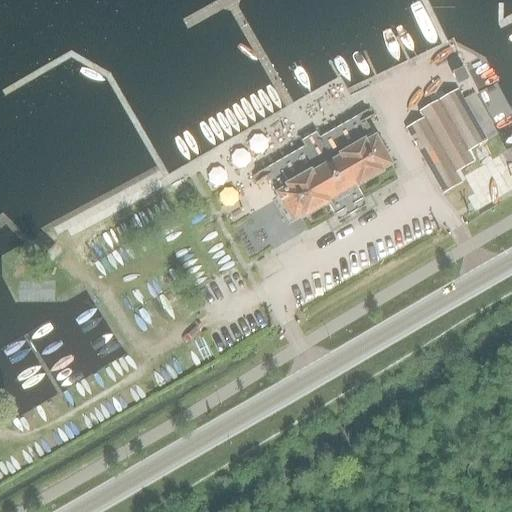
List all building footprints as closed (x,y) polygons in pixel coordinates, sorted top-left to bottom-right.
[(461,71),(452,76),(456,86),(466,81),(461,71)] [(457,91),(438,102),(466,152),(485,141),(457,91)] [(419,112),(423,119),(455,173),(472,163),(466,152),(438,102),(419,112)] [(303,147),(252,177),(255,183),(265,178),(275,195),(291,223),(301,217),(302,219),(326,205),(333,216),(332,216),(336,222),(338,221),(338,222),(365,206),(366,205),(363,199),(362,199),(356,188),(380,174),(379,173),(390,167),(364,121),(373,116),(370,109),(318,139),(312,129),(298,137),(303,147)] [(460,183),(455,173),(423,119),(405,129),(442,194),(460,183)]
